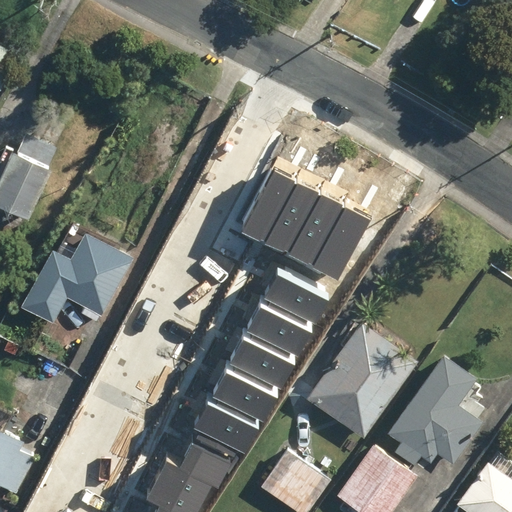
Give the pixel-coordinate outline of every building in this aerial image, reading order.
[(0,81),(5,84),(21,48),(0,38),(0,81)] [(0,187),(0,196),(35,213),(58,163),(20,146),(0,187)] [(149,291),(185,311),(193,298),(214,310),(241,264),(215,250),(243,201),(211,183),(149,291)] [(85,308),(102,318),(141,251),(95,224),(79,250),(62,240),(27,299),(60,317),(75,292),(90,301),(85,308)] [(217,374),(272,411),(294,379),(286,374),(314,334),(290,318),(283,326),(260,311),(217,374)] [(314,391),(371,432),(427,354),(370,313),(314,391)] [(8,334),(22,338),(26,326),(11,322),(8,334)] [(99,391),(132,408),(160,355),(127,337),(99,391)] [(400,445),(421,461),(428,451),(437,458),(445,448),(459,458),(490,415),(466,398),(486,371),(451,346),(395,425),(408,434),(400,445)] [(47,362),(58,370),(64,360),(53,354),(47,362)] [(63,431),(73,436),(91,401),(81,396),(63,431)] [(0,493),(6,481),(20,489),(41,451),(27,443),(31,435),(10,424),(19,408),(0,397),(0,493)] [(242,407),(250,412),(255,405),(246,400),(242,407)] [(361,511),(365,505),(374,511),(394,511),(423,471),(378,440),(344,490),(351,495),(343,506),(352,511),(361,511)] [(267,480),(311,511),(337,474),(293,443),(267,480)] [(511,511),(511,453),(505,449),(499,457),(496,454),(463,498),(482,511),(511,511)]
